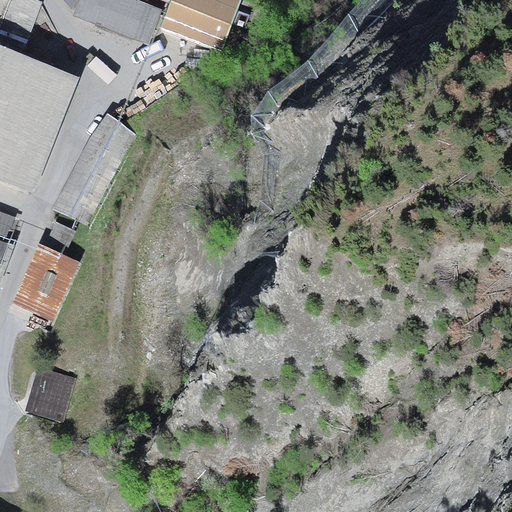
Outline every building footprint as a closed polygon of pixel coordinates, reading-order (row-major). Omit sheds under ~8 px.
[(0,0),(0,16),(29,27),(42,7),(31,0),(0,0)] [(75,0),(70,15),(147,42),(153,25),(214,47),(230,0),(75,0)] [(81,80),(0,47),(0,182),(35,197),(81,80)] [(136,134),(107,114),(90,136),(52,210),(86,226),(136,134)] [(0,260),(16,217),(0,211),(0,260)] [(73,259),(31,239),(6,291),(47,312),(73,259)] [(76,378),(37,367),(25,411),(63,424),(76,378)]
